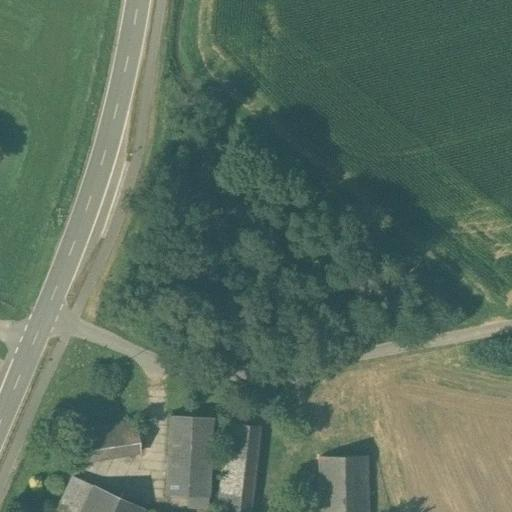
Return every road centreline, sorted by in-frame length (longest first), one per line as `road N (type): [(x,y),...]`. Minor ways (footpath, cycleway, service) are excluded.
road 1 (unclassified): [(47,313),(151,358),(228,377),(511,326)]
road 2 (secondary): [(140,0),(106,152),(47,313)]
